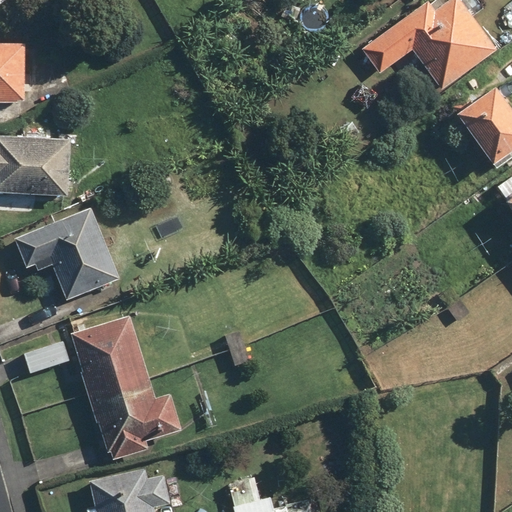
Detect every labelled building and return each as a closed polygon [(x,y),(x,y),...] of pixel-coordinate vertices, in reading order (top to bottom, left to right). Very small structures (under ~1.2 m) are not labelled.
[(445,0),(436,7),(430,0),(423,0),(360,48),(379,73),(415,46),(446,86),(499,45),(465,0),(445,0)] [(511,0),(509,0),(501,7),(511,21),(511,0)] [(29,43),(0,42),(0,100),(28,101),(29,43)] [(511,101),(498,80),(457,107),(495,163),(511,152),(511,101)] [(75,138),(0,134),(0,191),(72,194),(75,138)] [(511,175),(498,184),(511,205),(511,175)] [(93,205),(15,236),(26,266),(36,262),(39,270),(53,264),(67,299),(121,277),(93,205)] [(132,310),(71,329),(111,458),(150,446),(147,437),(183,426),(171,389),(157,393),(132,310)] [(66,339),(23,351),(29,372),(72,361),(66,339)] [(146,467),(90,479),(96,507),(88,509),(88,511),(157,511),(156,506),(170,503),(163,472),(148,476),(146,467)] [(256,474),(227,482),(234,511),(321,511),(317,492),(277,502),(275,493),(262,496),(256,474)]
